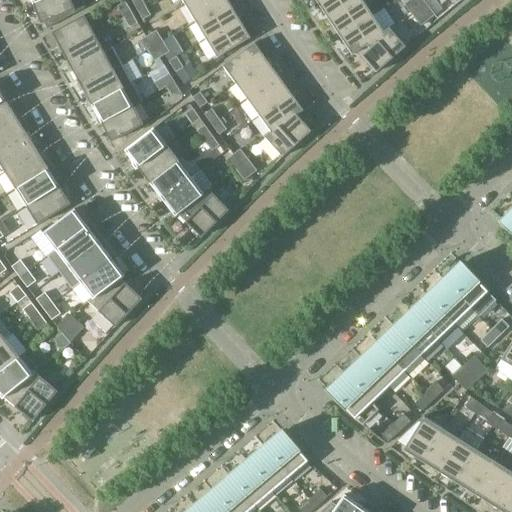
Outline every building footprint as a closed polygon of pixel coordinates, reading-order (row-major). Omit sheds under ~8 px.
[(81,0),(41,0),(32,4),(41,23),(44,22),(47,28),(85,8),(81,0)] [(131,0),(136,8),(144,4),(141,0),(131,0)] [(192,0),(185,4),(195,22),(228,2),(227,0),(192,0)] [(321,0),(317,3),(329,20),(358,0),(321,0)] [(372,15),(361,0),(358,0),(329,20),(340,37),(372,15)] [(419,9),(411,0),(409,0),(404,4),(412,15),(419,9)] [(411,0),(419,9),(426,3),(423,0),(411,0)] [(117,6),(123,17),(131,12),(125,1),(117,6)] [(195,22),(206,39),(239,20),(228,2),(195,22)] [(419,9),(428,20),(435,15),(426,3),(419,9)] [(144,4),(136,8),(142,19),(149,15),(144,4)] [(122,17),(117,8),(107,13),(112,22),(122,17)] [(412,15),(421,26),(428,20),(419,9),(412,15)] [(131,12),(123,17),(129,28),(137,23),(131,12)] [(52,33),(62,51),(93,34),(83,15),(52,33)] [(340,37),(351,54),(389,29),(388,28),(383,32),(372,15),(340,37)] [(250,38),(239,20),(206,39),(217,58),(250,38)] [(376,72),(405,47),(389,29),(351,54),(352,54),(357,51),(376,72)] [(155,46),(162,41),(156,30),(148,35),(155,46)] [(62,51),(71,69),(103,52),(93,34),(62,51)] [(138,56),(155,46),(148,35),(131,46),(138,56)] [(155,46),(161,56),(169,51),(162,41),(155,46)] [(222,66),(235,83),(266,60),(254,43),(222,66)] [(155,46),(138,56),(144,67),(161,56),(155,46)] [(71,69),(81,87),(113,70),(103,52),(71,69)] [(168,61),(175,72),(182,68),(176,57),(168,61)] [(247,99),(278,77),(266,60),(235,83),(247,99)] [(123,88),(113,70),(81,87),(91,105),(123,88)] [(159,76),(166,86),(173,82),(167,71),(159,76)] [(247,99),(259,116),(290,93),(278,77),(247,99)] [(173,82),(166,86),(172,97),(180,93),(173,82)] [(91,105),(101,123),(132,106),(123,88),(91,105)] [(192,97),(199,108),(207,103),(199,92),(192,97)] [(264,137),(302,110),(290,93),(259,116),(270,132),(264,136),(264,137)] [(0,126),(17,115),(15,116),(5,100),(7,98),(0,102),(0,126)] [(143,124),(132,106),(101,123),(111,142),(143,124)] [(187,117),(192,124),(199,119),(192,108),(185,113),(187,117)] [(204,114),(211,124),(218,119),(211,109),(204,114)] [(303,110),(302,110),(264,137),(282,157),(310,131),(296,115),(303,110)] [(0,150),(28,133),(28,132),(26,134),(15,117),(18,116),(17,115),(0,126),(0,150)] [(187,117),(181,122),(185,128),(192,124),(187,117)] [(218,119),(211,124),(218,135),(226,129),(218,119)] [(196,130),(204,140),(211,135),(204,125),(196,130)] [(124,150),(137,167),(166,145),(153,128),(124,150)] [(0,174),(4,172),(39,150),(37,151),(26,134),(28,133),(0,150),(0,174)] [(211,135),(204,140),(211,151),(218,145),(211,135)] [(166,145),(137,167),(149,183),(178,161),(166,145)] [(241,165),(248,160),(240,149),(233,154),(241,165)] [(15,189),(50,167),(47,168),(37,152),(39,150),(4,172),(15,189)] [(225,160),(234,171),(241,165),(233,154),(225,160)] [(248,160),(241,165),(249,176),(256,171),(248,160)] [(149,183),(162,200),(191,178),(178,161),(149,183)] [(249,176),(241,165),(234,171),(242,181),(249,176)] [(15,189),(26,206),(61,184),(58,185),(48,169),(50,167),(15,189)] [(174,216),(178,214),(208,190),(207,189),(203,193),(191,178),(162,200),(174,216)] [(61,184),(26,206),(37,224),(70,204),(59,186),(61,185),(61,184)] [(228,210),(208,190),(178,214),(201,237),(228,210)] [(42,233),(55,250),(89,224),(87,226),(75,210),(77,208),(76,208),(74,209),(42,233)] [(511,208),(500,222),(511,232),(511,208)] [(89,225),(89,224),(55,250),(67,266),(101,240),(99,242),(87,226),(89,225)] [(67,266),(80,282),(114,257),(113,256),(111,258),(99,242),(101,241),(101,240),(67,266)] [(114,257),(80,282),(91,298),(87,301),(88,302),(124,275),(112,259),(114,257)] [(11,267),(19,277),(28,271),(20,260),(11,267)] [(459,262),(442,279),(470,308),(478,316),(496,300),(487,291),(459,262)] [(28,271),(19,277),(27,288),(36,281),(28,271)] [(124,275),(88,302),(115,327),(141,299),(120,279),(124,275)] [(442,279),(426,294),(454,323),(470,308),(442,279)] [(9,292),(17,303),(26,296),(18,285),(9,292)] [(44,310),(52,303),(45,293),(36,299),(44,310)] [(426,294),(409,310),(437,339),(454,323),(426,294)] [(30,320),(39,313),(31,303),(22,310),(30,320)] [(52,303),(44,310),(51,320),(60,313),(52,303)] [(409,310),(393,326),(421,355),(437,339),(409,310)] [(39,313),(30,320),(38,331),(47,324),(39,313)] [(71,317),(57,327),(70,343),(84,329),(71,317)] [(491,329),(498,337),(509,326),(502,319),(491,329)] [(0,320),(0,344),(5,340),(12,335),(0,320)] [(393,326),(376,342),(404,371),(421,355),(393,326)] [(498,337),(491,329),(480,340),(487,347),(498,337)] [(62,333),(53,340),(62,350),(70,343),(62,333)] [(0,371),(18,357),(5,340),(0,344),(0,371)] [(511,366),(511,341),(501,359),(511,366)] [(376,342),(360,357),(388,386),(404,371),(376,342)] [(470,373),(480,363),(473,355),(463,366),(470,373)] [(0,396),(1,398),(34,372),(33,372),(31,373),(18,357),(0,371),(0,396)] [(360,357),(343,373),(371,402),(388,386),(360,357)] [(487,370),(480,363),(470,373),(477,380),(487,370)] [(470,373),(463,366),(452,376),(459,384),(470,373)] [(57,391),(34,372),(1,398),(2,399),(3,398),(32,421),(57,391)] [(343,373),(326,389),(354,419),(371,402),(343,373)] [(470,373),(459,384),(466,391),(477,380),(470,373)] [(425,393),(432,400),(443,390),(436,382),(425,393)] [(432,400),(425,393),(414,403),(421,411),(432,400)] [(475,414),(481,405),(471,397),(464,406),(475,414)] [(511,403),(508,401),(502,410),(511,417),(511,403)] [(492,412),(481,405),(475,414),(486,421),(492,412)] [(392,424),(399,431),(410,421),(403,414),(392,424)] [(419,463),(420,463),(441,428),(423,417),(403,450),(421,461),(419,463)] [(508,437),(511,431),(511,426),(504,421),(497,430),(508,437)] [(399,431),(392,424),(381,434),(388,442),(399,431)] [(459,439),(441,428),(420,463),(420,464),(421,461),(438,472),(437,474),(459,439)] [(281,430),(263,446),(289,476),(307,461),(281,430)] [(476,450),(459,439),(437,474),(439,472),(455,483),(454,485),(476,450)] [(272,491),(289,476),(263,446),(246,460),(272,491)] [(493,461),(476,450),(454,485),(455,485),(456,483),(473,493),(471,496),(493,461)] [(254,506),(272,491),(246,460),(228,475),(254,506)] [(511,472),(493,461),(471,496),(472,496),(473,494),(490,504),(488,506),(489,507),(511,472)] [(509,511),(511,508),(511,472),(489,507),(491,505),(502,511),(509,511)] [(229,511),(246,511),(254,506),(228,475),(211,490),(229,511)] [(320,489),(309,499),(315,507),(327,497),(320,489)] [(229,511),(211,490),(194,505),(199,511),(229,511)] [(331,502),(318,511),(357,511),(363,504),(361,506),(344,494),(336,506),(331,503),(332,503),(331,502)] [(300,511),(309,511),(315,507),(309,499),(297,509),(300,511)]
